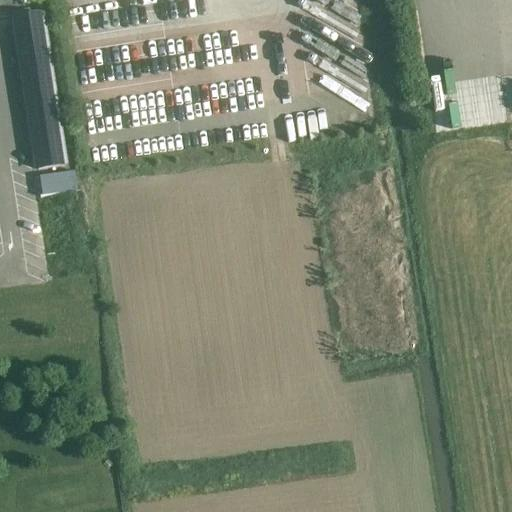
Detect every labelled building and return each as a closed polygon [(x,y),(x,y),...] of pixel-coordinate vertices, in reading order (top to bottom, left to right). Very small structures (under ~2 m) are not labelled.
[(33,15),(11,19),(13,31),(47,26),(45,13),(33,15)] [(47,26),(13,31),(15,44),(49,39),(47,26)] [(49,39),(15,44),(17,57),(51,51),(49,39)] [(51,51),(17,57),(19,69),(53,64),(51,51)] [(53,64),(19,69),(21,82),(55,77),(53,64)] [(55,77),(21,82),(23,95),(57,90),(55,77)] [(57,90),(23,95),(25,108),(59,102),(57,90)] [(59,102),(25,108),(27,120),(61,115),(59,102)] [(61,115),(27,120),(29,133),(63,128),(61,115)] [(63,128),(29,133),(31,146),(65,140),(63,128)] [(65,140),(31,146),(33,158),(67,153),(65,140)] [(67,153),(33,158),(35,171),(35,173),(69,167),(67,153)] [(75,173),(40,179),(42,197),(77,192),(75,173)]
